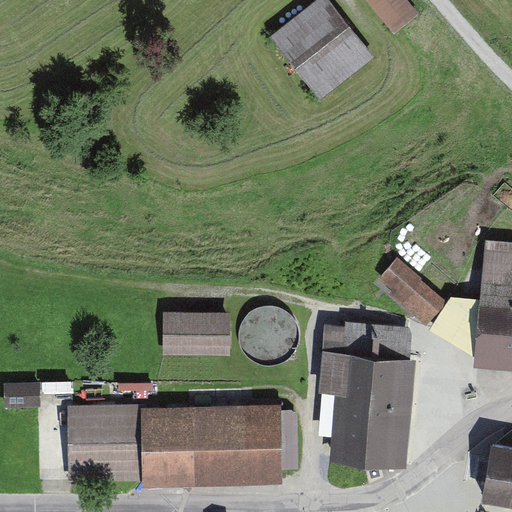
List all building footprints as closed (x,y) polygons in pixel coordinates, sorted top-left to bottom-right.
[(321,0),(318,0),(270,37),(318,100),(368,61),(321,0)] [(420,18),(406,0),(364,0),(394,39),(420,18)] [(511,243),(483,242),(469,367),(511,369),(511,243)] [(397,256),(374,280),(421,324),(444,300),(397,256)] [(228,313),(163,314),(163,355),(229,354),(228,313)] [(343,329),(322,327),(317,391),(333,393),(327,458),(402,464),(411,356),(400,355),(403,327),(344,322),(343,329)] [(7,380),(7,400),(43,401),(43,380),(7,380)] [(272,402),(69,405),(70,484),(273,480),(272,466),(290,465),(289,410),(273,410),(272,402)] [(511,443),(491,440),(482,498),(485,499),(511,503),(511,443)]
